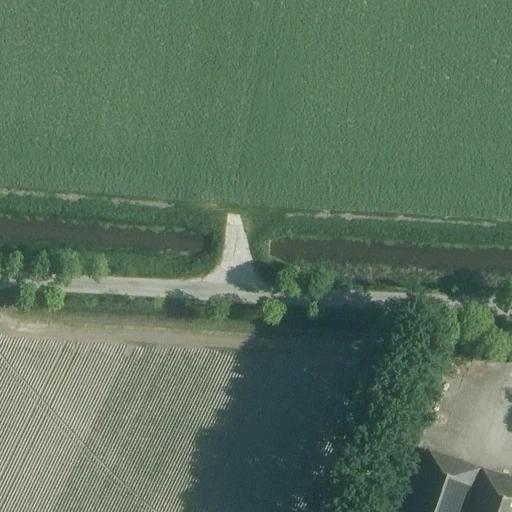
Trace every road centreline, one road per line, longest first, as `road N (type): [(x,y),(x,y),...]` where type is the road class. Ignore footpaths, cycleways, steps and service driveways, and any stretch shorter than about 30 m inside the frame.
road 1 (tertiary): [(511,314),(220,301),(0,280)]
road 2 (track): [(220,301),(262,0)]
